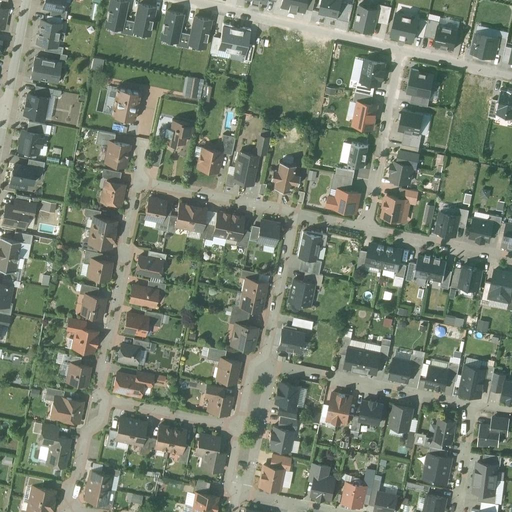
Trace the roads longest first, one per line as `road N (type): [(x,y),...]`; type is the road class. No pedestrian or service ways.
road 1 (residential): [(295,214),(137,182),(95,397)]
road 2 (residential): [(475,407),(272,372),(246,483)]
road 3 (residential): [(179,0),(401,51)]
road 4 (residential): [(237,429),(267,345),(295,214)]
road 5 (residential): [(511,259),(365,228)]
road 6 (residential): [(95,397),(237,429)]
road 7 (residential): [(95,397),(70,509),(83,511)]
